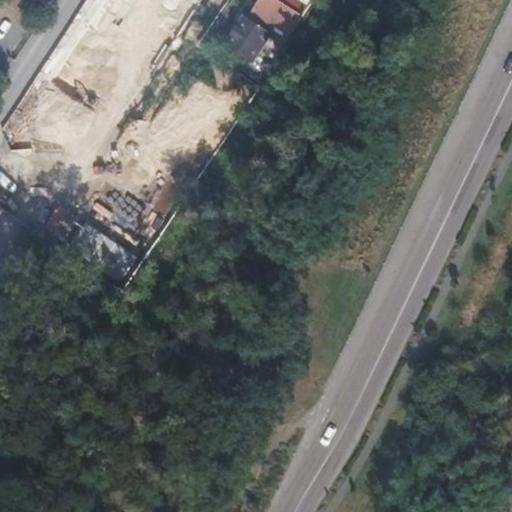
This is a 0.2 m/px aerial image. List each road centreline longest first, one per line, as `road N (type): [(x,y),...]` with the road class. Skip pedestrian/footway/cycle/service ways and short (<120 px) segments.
road 1 (secondary): [(511,81),(353,411),(294,511)]
road 2 (residential): [(0,113),(74,0)]
